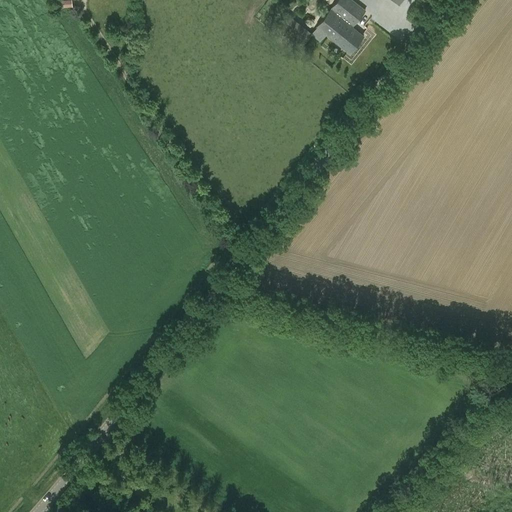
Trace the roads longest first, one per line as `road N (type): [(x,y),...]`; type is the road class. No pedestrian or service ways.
road 1 (tertiary): [(37,511),(453,0)]
road 2 (track): [(511,367),(386,511)]
